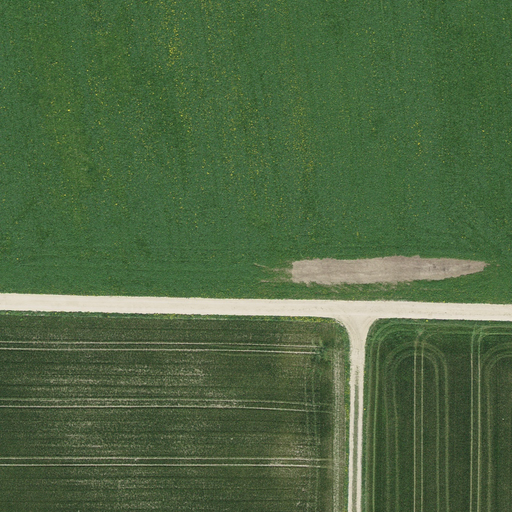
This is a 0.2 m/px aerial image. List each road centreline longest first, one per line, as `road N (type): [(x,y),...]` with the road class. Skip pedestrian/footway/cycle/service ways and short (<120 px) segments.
road 1 (track): [(357,312),(0,304)]
road 2 (track): [(355,511),(357,312)]
road 3 (track): [(511,317),(357,312)]
